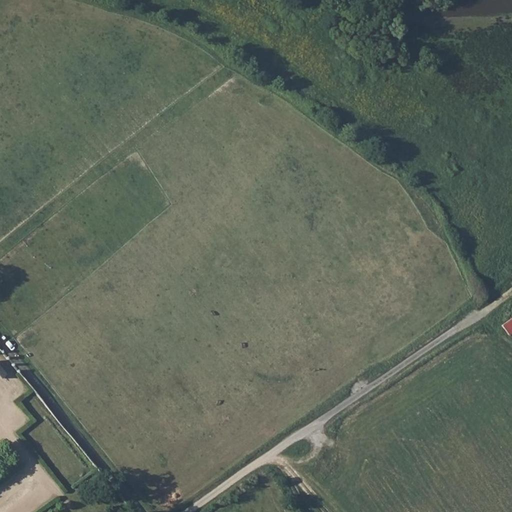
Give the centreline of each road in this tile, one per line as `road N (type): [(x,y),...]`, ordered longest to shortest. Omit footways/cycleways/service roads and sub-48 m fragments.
road 1 (unclassified): [(479,313),(186,511)]
road 2 (track): [(141,511),(0,338)]
